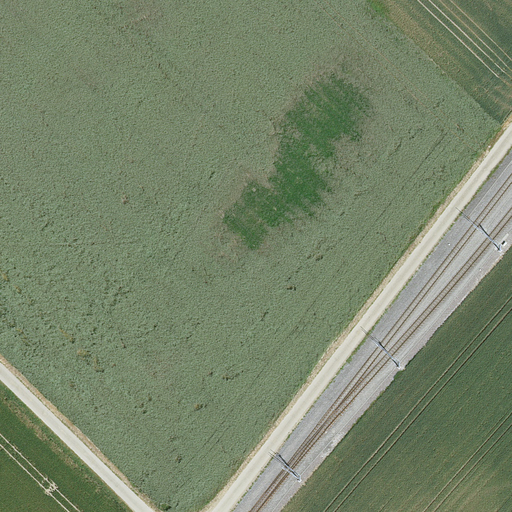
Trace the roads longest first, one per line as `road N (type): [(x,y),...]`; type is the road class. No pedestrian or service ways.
road 1 (unclassified): [(511,135),(219,511)]
road 2 (track): [(0,372),(144,511)]
